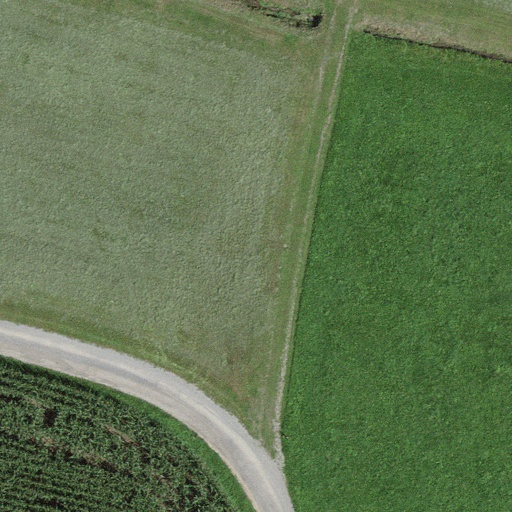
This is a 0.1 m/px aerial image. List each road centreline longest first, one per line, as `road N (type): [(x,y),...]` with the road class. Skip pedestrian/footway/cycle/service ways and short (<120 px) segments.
road 1 (track): [(254,488),(316,146),(354,0)]
road 2 (track): [(0,352),(194,404),(271,511)]
